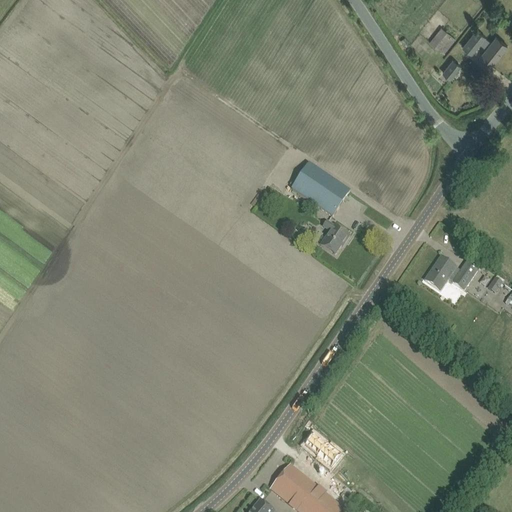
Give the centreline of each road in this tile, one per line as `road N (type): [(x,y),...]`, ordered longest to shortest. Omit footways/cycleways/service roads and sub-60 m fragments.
road 1 (tertiary): [(202,511),(288,411),(469,150)]
road 2 (unclassified): [(469,150),(407,84),(353,0)]
